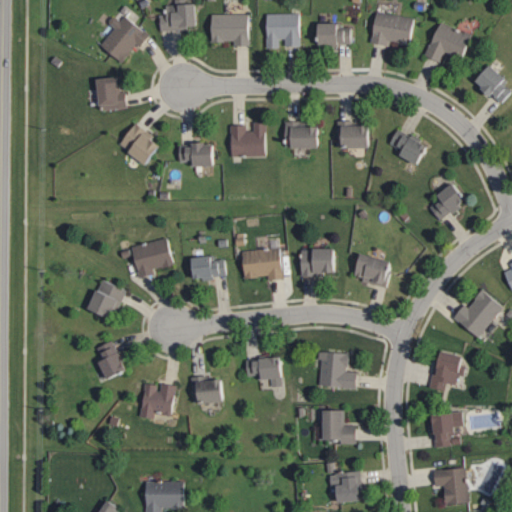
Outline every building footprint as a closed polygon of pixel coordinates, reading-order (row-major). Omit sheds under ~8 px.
[(199,3),(187,4),(186,0),(176,0),(176,4),(168,5),(168,14),(162,15),(162,29),(200,27),(199,3)] [(413,43),(417,17),(379,12),(375,43),(390,45),(390,40),(413,43)] [(251,46),(252,14),(214,13),(214,41),(236,41),(236,45),(251,46)] [(303,46),(302,13),(268,13),(269,48),(285,48),(284,46),(303,46)] [(116,28),(103,45),(125,62),(139,44),(143,47),(152,35),(127,16),(122,21),(115,16),(109,23),(116,28)] [(354,43),(354,27),(342,27),(342,22),(323,23),(323,44),(354,43)] [(428,56),(444,62),(448,52),(466,59),(475,36),(442,22),(428,56)] [(507,102),(511,93),(511,87),(506,85),(511,77),(492,66),(480,86),(507,102)] [(130,108),(129,91),(123,92),(122,77),(100,78),(102,109),(130,108)] [(232,155),(268,156),(269,122),(255,121),(255,128),(234,127),(232,155)] [(323,148),(323,126),(307,126),(307,121),(287,121),(287,143),(295,143),(295,148),(323,148)] [(122,143),(148,165),(165,145),(139,123),(122,143)] [(340,123),(339,147),(373,148),(374,124),(340,123)] [(421,163),(431,146),(400,128),(390,146),(421,163)] [(197,166),(218,165),(218,143),(195,144),(195,145),(182,146),(182,161),(197,161),(197,166)] [(444,222),(470,198),(456,183),(431,206),(444,222)] [(157,274),(156,269),(177,265),(172,238),(134,246),(140,277),(157,274)] [(245,250),(247,278),(271,276),(271,280),(286,279),(284,248),(245,250)] [(340,273),(339,248),(304,250),(305,275),(340,273)] [(360,279),(391,284),(395,259),(364,254),(360,279)] [(227,259),(216,260),(216,255),(196,258),(199,279),(230,275),(227,259)] [(116,319),(128,289),(104,280),(92,309),(116,319)] [(481,338),(507,306),(486,289),(470,308),(467,305),(456,318),(481,338)] [(110,379),(129,372),(117,340),(100,347),(105,360),(103,361),(110,379)] [(322,385),(359,388),(360,372),(350,371),(352,354),(325,351),(322,385)] [(432,387),(448,390),(449,383),(458,385),(460,375),(466,376),(469,356),(445,352),(442,368),(436,367),(432,387)] [(274,386),(287,386),(285,357),(249,360),(250,376),(264,375),(264,379),(273,379),(274,386)] [(228,401),(227,380),(210,380),(210,376),(194,377),(195,403),(228,401)] [(179,385),(162,383),(161,385),(147,383),(142,416),(156,418),(157,411),(175,414),(179,385)] [(327,440),(344,440),(344,444),(359,444),(359,425),(347,425),(347,410),(327,410),(327,440)] [(466,426),(466,413),(437,414),(437,447),(453,446),(453,434),(459,434),(459,426),(466,426)] [(436,471),(438,486),(446,484),(449,505),(472,502),(467,467),(436,471)] [(148,511),(164,511),(164,509),(187,509),(188,482),(149,481),(148,511)] [(125,511),(112,501),(103,511),(125,511)]
